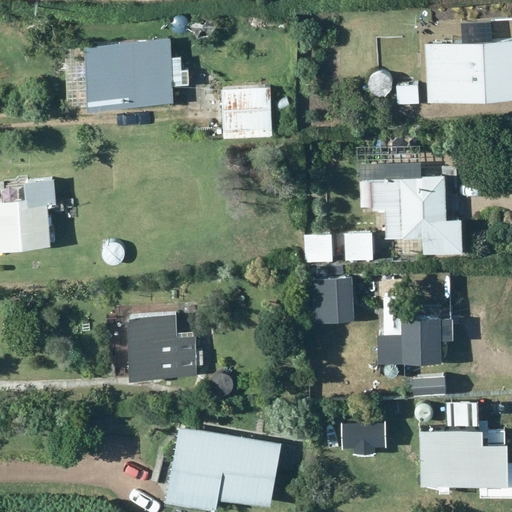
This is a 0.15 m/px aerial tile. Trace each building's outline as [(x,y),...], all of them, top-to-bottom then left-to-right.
[(219,19),(215,12),(213,9),(200,8),(194,19),(200,30),(213,29),(219,19)] [(15,20),(0,20),(0,36),(16,36),(15,20)] [(511,25),(452,31),(453,46),(433,48),(437,90),(511,84),(511,25)] [(175,29),(94,28),(94,32),(72,32),(72,52),(94,52),(94,90),(177,91),(177,75),(185,75),(185,48),(174,48),(175,29)] [(399,94),(424,94),(423,74),(399,75),(399,94)] [(275,80),(225,81),(226,130),(276,128),(275,80)] [(425,143),(424,125),(408,125),(409,144),(425,143)] [(450,165),(374,167),(375,202),(389,202),(390,231),(428,231),(428,243),(468,242),(467,209),(451,210),(450,165)] [(0,237),(57,234),(55,194),(61,194),(59,168),(30,170),(31,186),(0,188),(0,237)] [(375,229),(305,231),(305,259),(376,257),(375,229)] [(320,302),(339,300),(338,286),(319,288),(320,302)] [(136,306),(137,364),(200,362),(199,327),(179,328),(179,305),(136,306)] [(447,328),(458,328),(457,307),(407,309),(408,324),(383,325),(384,353),(448,350),(447,328)] [(360,374),(326,375),(327,394),(361,394),(360,374)] [(425,419),(428,471),(511,466),(511,426),(492,427),(492,415),(484,415),(482,395),(448,396),(450,417),(425,419)] [(286,435),(187,414),(173,484),(223,494),(225,484),(274,494),(286,435)]
